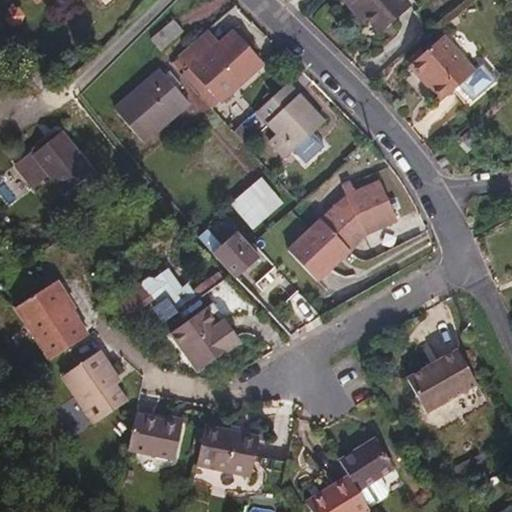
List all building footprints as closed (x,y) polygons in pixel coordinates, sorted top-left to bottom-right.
[(340,0),(352,13),(357,9),(367,20),(380,35),(411,8),(403,0),(340,0)] [(367,20),(357,9),(352,13),(362,24),(367,20)] [(12,24),(23,16),(17,11),(11,12),(8,19),(12,24)] [(23,17),(23,16),(12,24),(20,24),(23,17)] [(172,22),(150,40),(160,53),(182,33),(172,22)] [(239,29),(233,35),(243,47),(249,42),(239,29)] [(205,33),(178,56),(222,104),(262,67),(250,54),(256,48),(249,42),(243,47),(233,35),(231,34),(216,47),(205,33)] [(443,37),(414,63),(424,74),(420,79),(441,104),(461,86),(475,74),(443,37)] [(424,74),(414,63),(409,68),(420,79),(424,74)] [(484,65),(475,74),(461,86),(475,103),(498,81),(484,65)] [(160,72),(114,112),(142,144),(188,103),(173,87),(164,77),(160,72)] [(168,73),(164,77),(173,87),(178,83),(168,73)] [(288,87),(257,113),(277,136),(270,142),(284,158),(321,124),(288,87)] [(252,138),(242,125),(232,133),(244,146),(252,138)] [(38,151),(24,162),(37,178),(45,172),(63,194),(90,174),(58,131),(46,140),(48,143),(43,146),(42,145),(36,149),(38,151)] [(257,147),(251,152),(264,168),(270,163),(257,147)] [(260,180),(241,198),(251,209),(242,216),(252,227),(280,203),(260,180)] [(290,249),(318,279),(365,234),(396,220),(381,186),(357,197),(354,189),(344,193),(350,206),(342,212),(337,206),(329,213),(330,215),(324,221),(322,219),(290,249)] [(241,198),(233,206),(242,216),(251,209),(241,198)] [(265,257),(241,231),(212,252),(236,279),(265,257)] [(115,302),(125,318),(148,304),(161,325),(197,300),(187,286),(180,290),(168,272),(150,283),(148,279),(141,284),(143,288),(136,293),(134,289),(115,302)] [(15,310),(48,363),(87,338),(53,286),(15,310)] [(212,304),(204,310),(216,327),(225,322),(212,304)] [(204,310),(169,335),(196,373),(232,348),(230,345),(238,340),(225,322),(216,327),(204,310)] [(98,353),(61,379),(93,424),(125,403),(115,387),(105,373),(110,370),(98,353)] [(445,395),(449,402),(476,387),(457,353),(406,381),(424,415),(428,414),(424,405),(445,395)] [(119,384),(110,370),(105,373),(115,387),(119,384)] [(428,414),(449,402),(445,395),(424,405),(428,414)] [(134,417),(127,451),(174,462),(181,427),(165,423),(134,417)] [(167,418),(165,423),(181,427),(183,421),(167,418)] [(203,427),(195,467),(249,479),(258,439),(203,427)] [(364,447),(338,463),(347,477),(356,492),(394,469),(378,444),(366,450),(364,447)] [(448,472),(453,484),(483,468),(478,457),(448,472)] [(310,511),(366,511),(368,511),(356,492),(347,477),(305,503),(310,511)] [(472,482),(456,489),(462,500),(477,492),(472,482)]
